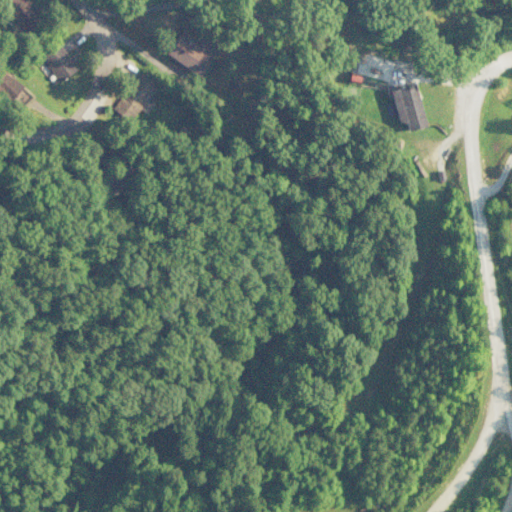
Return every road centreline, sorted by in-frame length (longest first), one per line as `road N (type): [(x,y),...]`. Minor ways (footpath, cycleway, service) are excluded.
road 1 (residential): [(511,58),(482,78),(468,140),(498,401),(462,470),(426,511)]
road 2 (residential): [(0,134),(54,130),(78,115),(99,85),(95,27),(70,0)]
